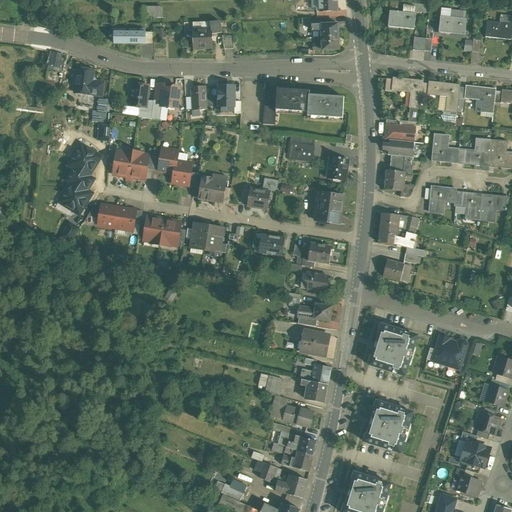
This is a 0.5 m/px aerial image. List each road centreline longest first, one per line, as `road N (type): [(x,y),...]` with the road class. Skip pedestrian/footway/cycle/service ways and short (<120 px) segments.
road 1 (residential): [(0,34),(151,70),(366,67)]
road 2 (residential): [(366,241),(148,201)]
road 3 (tertiary): [(312,511),(358,296)]
road 4 (residential): [(511,332),(498,327),(487,334),(358,296)]
road 5 (residential): [(371,195),(414,205),(429,172),(508,179)]
road 6 (residential): [(366,67),(511,76)]
road 7 (tertiary): [(371,195),(366,67)]
